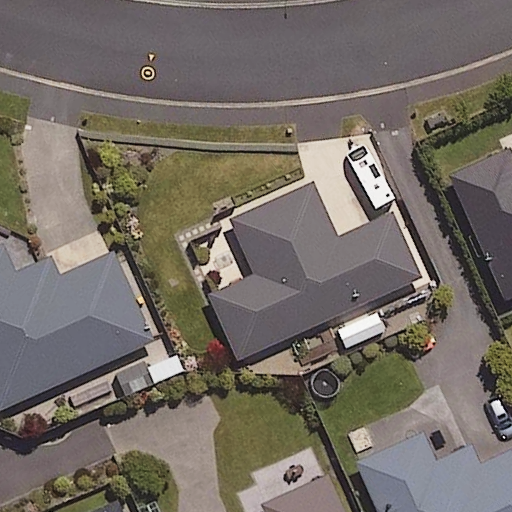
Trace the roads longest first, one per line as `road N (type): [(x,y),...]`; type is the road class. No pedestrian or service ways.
road 1 (residential): [(507,0),(439,30),(344,52),(167,59)]
road 2 (residential): [(167,59),(0,20)]
